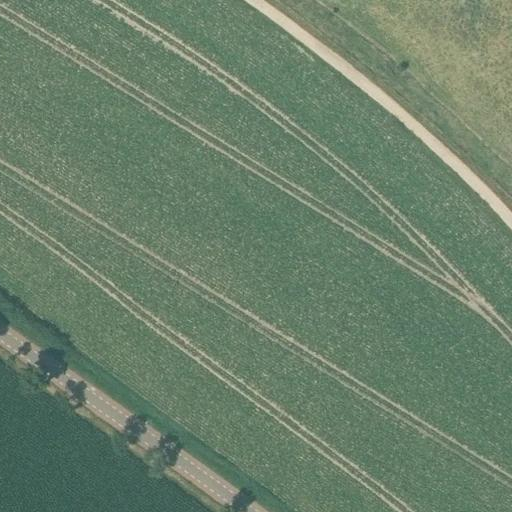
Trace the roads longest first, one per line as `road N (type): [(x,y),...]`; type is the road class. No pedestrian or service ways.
road 1 (unclassified): [(511,219),(390,106),(248,0)]
road 2 (unclassified): [(244,511),(0,338)]
